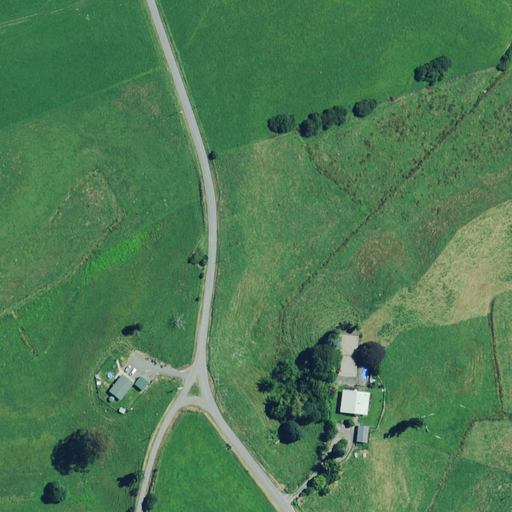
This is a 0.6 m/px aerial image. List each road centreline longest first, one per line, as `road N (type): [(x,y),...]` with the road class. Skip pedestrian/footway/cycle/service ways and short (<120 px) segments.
road 1 (unclassified): [(190,374),(209,211),(204,151),(152,0)]
road 2 (residential): [(290,511),(190,374)]
road 3 (unclassified): [(134,511),(161,422),(190,374)]
